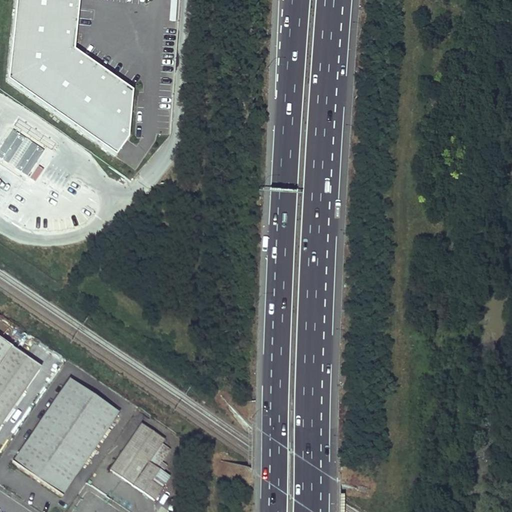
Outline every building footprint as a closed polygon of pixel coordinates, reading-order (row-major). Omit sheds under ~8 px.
[(78,0),(15,0),(8,80),(116,156),(129,138),(131,90),(74,50),(78,0)] [(12,130),(0,148),(0,159),(27,176),(44,150),(12,130)] [(0,421),(38,366),(0,340),(0,421)] [(117,413),(67,379),(11,462),(61,496),(117,413)] [(160,438),(138,423),(105,469),(150,500),(167,477),(159,471),(163,465),(157,461),(166,448),(157,442),(160,438)]
